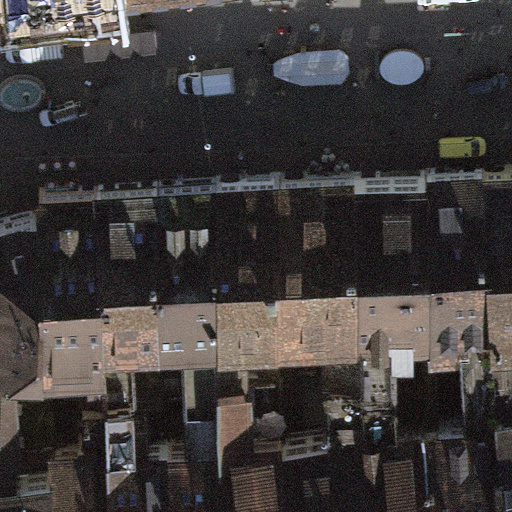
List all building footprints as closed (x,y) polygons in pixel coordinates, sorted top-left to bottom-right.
[(494,360),(511,358),(511,163),(483,165),(495,329),(491,336),(494,360)] [(433,323),(433,333),(465,333),(467,375),(495,373),(494,360),(491,336),(495,329),(483,165),(430,169),(433,323)] [(363,377),(395,376),(394,343),(413,342),(413,323),(433,323),(430,169),(358,170),(363,369),(363,377)] [(280,171),(279,327),(329,325),(331,369),(363,369),(358,170),(280,171)] [(219,370),(244,371),(244,345),(263,345),(263,327),(279,327),(280,171),(219,176),(219,370)] [(219,395),(219,370),(219,176),(158,181),(158,333),(186,332),(190,394),(219,395)] [(130,334),(158,333),(158,181),(102,183),(107,389),(132,388),(130,334)] [(83,353),(85,397),(108,397),(107,389),(102,183),(42,187),(42,207),(44,353),(52,353),(83,353)] [(0,218),(0,442),(52,440),(57,440),(52,353),(44,353),(42,207),(0,218)] [(511,511),(511,358),(494,360),(495,373),(501,411),(501,511),(511,511)] [(363,369),(331,369),(333,426),(284,433),(286,511),(368,511),(363,377),(363,369)] [(244,371),(219,370),(219,395),(224,511),(286,511),(284,433),(283,370),(244,371)] [(495,373),(467,375),(469,412),(435,414),(437,450),(440,450),(443,511),(501,511),(501,411),(495,373)] [(437,450),(435,414),(395,416),(395,376),(363,377),(368,511),(443,511),(440,450),(437,450)] [(132,388),(107,389),(108,397),(116,511),(171,511),(169,438),(151,439),(149,409),(132,409),(132,388)] [(224,511),(219,395),(190,394),(191,436),(169,438),(171,511),(224,511)] [(85,397),(86,432),(80,432),(80,443),(52,443),(56,496),(61,496),(61,511),(116,511),(108,397),(85,397)] [(52,443),(52,440),(0,442),(0,511),(61,511),(61,496),(56,496),(52,443)]
